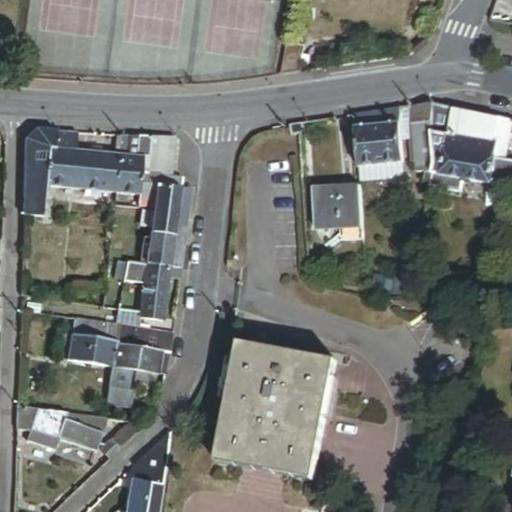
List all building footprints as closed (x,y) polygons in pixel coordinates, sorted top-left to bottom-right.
[(306,47),(287,44),(282,76),(302,73),(306,47)] [(430,142),(432,106),(411,109),(410,130),(415,131),(417,168),(425,170),(430,142)] [(433,106),(432,106),(430,142),(425,170),(423,180),(429,182),(428,184),(459,191),(462,178),(474,115),(433,106)] [(399,124),(406,110),(355,117),(359,169),(403,163),(399,124)] [(504,122),(474,115),(462,178),(490,184),(496,159),(504,122)] [(146,176),(150,137),(116,137),(114,155),(76,151),(78,134),(36,130),(26,141),(23,217),(44,218),(44,186),(138,196),(141,175),(146,176)] [(156,187),(180,190),(181,179),(170,178),(176,137),(150,137),(146,176),(158,177),(156,187)] [(511,162),(496,159),(490,184),(511,188),(511,162)] [(403,163),(359,169),(360,185),(405,179),(403,163)] [(154,212),(156,187),(158,177),(146,176),(141,175),(138,196),(137,210),(154,212)] [(190,191),(180,190),(156,187),(154,212),(148,257),(147,264),(170,267),(175,267),(176,260),(172,260),(176,225),(179,200),(189,201),(190,191)] [(363,228),(361,189),(315,192),(317,231),(340,230),(363,228)] [(181,268),(186,227),(176,225),(172,260),(176,260),(175,267),(181,268)] [(363,228),(340,230),(341,240),(364,238),(363,228)] [(147,264),(148,257),(125,254),(124,265),(134,266),(147,268),(147,264)] [(170,267),(147,264),(147,268),(146,277),(141,314),(141,318),(164,321),(169,277),(170,267)] [(132,275),(146,277),(147,268),(134,266),(132,275)] [(180,278),(181,268),(175,267),(170,267),(169,277),(180,278)] [(116,279),(107,278),(105,295),(103,309),(112,310),(116,279)] [(375,294),(388,296),(390,281),(377,279),(375,294)] [(412,284),(396,281),(393,297),(410,299),(412,284)] [(103,309),(105,295),(74,291),(73,301),(65,300),(65,304),(103,309)] [(141,314),(118,311),(116,326),(119,327),(139,329),(141,318),(141,314)] [(116,326),(75,321),(69,361),(112,368),(119,327),(116,326)] [(170,354),(173,334),(139,329),(119,327),(112,368),(158,376),(161,352),(170,354)] [(241,343),(238,360),(230,400),(218,462),(315,481),(327,420),(335,379),(338,362),(241,343)] [(230,400),(238,360),(232,359),(224,399),(230,400)] [(341,380),(335,379),(327,420),(333,421),(341,380)] [(37,411),(17,408),(17,432),(29,436),(37,411)] [(67,415),(37,411),(29,436),(27,439),(55,448),(58,438),(86,448),(90,435),(63,425),(67,415)] [(90,435),(96,419),(67,415),(63,425),(90,435)] [(145,427),(145,426),(131,424),(102,451),(110,460),(145,427)] [(161,511),(171,444),(166,443),(137,472),(131,511),(161,511)]
